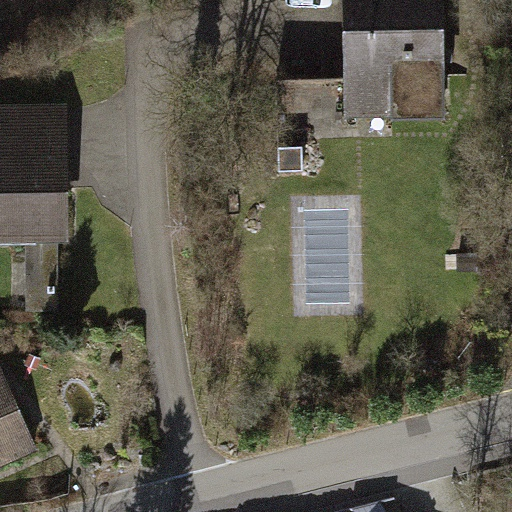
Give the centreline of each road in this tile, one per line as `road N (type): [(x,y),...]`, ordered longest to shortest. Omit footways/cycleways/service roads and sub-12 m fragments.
road 1 (unknown): [(223,506),(189,414),(148,160),(147,53)]
road 2 (residential): [(511,432),(203,511)]
